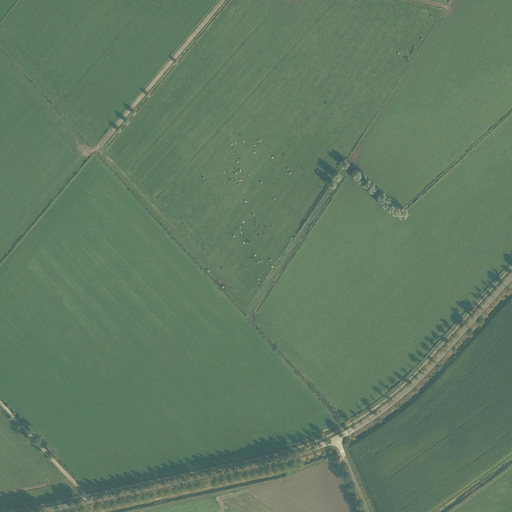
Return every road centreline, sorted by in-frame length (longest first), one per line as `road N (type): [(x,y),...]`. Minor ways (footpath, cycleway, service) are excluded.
road 1 (tertiary): [(38,511),(264,464),(336,439)]
road 2 (tertiary): [(336,439),(429,367),(511,274)]
road 3 (track): [(98,148),(222,0)]
road 4 (track): [(86,495),(0,403)]
